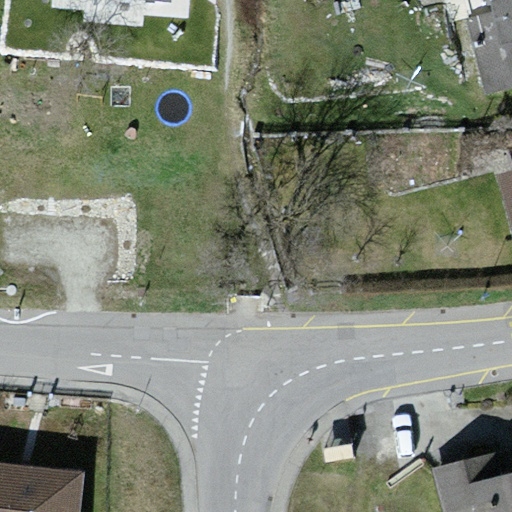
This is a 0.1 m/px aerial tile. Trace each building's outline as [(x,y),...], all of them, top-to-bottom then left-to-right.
[(70,0),(71,10),(155,8),(154,0),(70,0)] [(511,0),(456,0),(477,95),(511,104),(511,0)] [(511,184),(500,187),(511,233),(511,184)] [(73,511),(79,480),(0,472),(0,511),(73,511)] [(511,511),(511,489),(466,499),(468,511),(511,511)]
